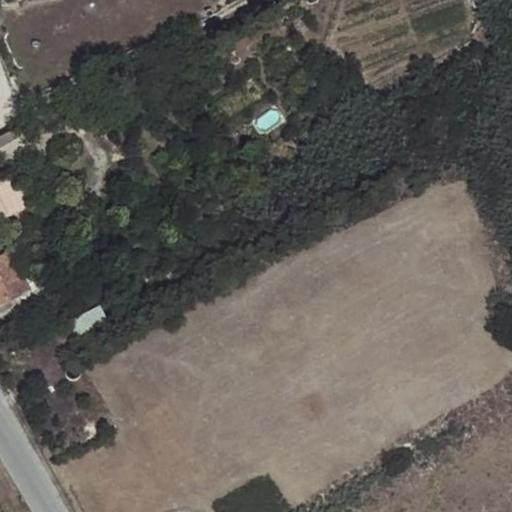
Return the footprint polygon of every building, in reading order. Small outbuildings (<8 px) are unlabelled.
[(72,99),(63,104),(41,116),(58,148),(93,129),(75,96),(72,97),(72,99)] [(41,116),(39,118),(18,129),(27,146),(0,161),(0,168),(4,177),(58,148),(41,116)] [(0,161),(27,146),(18,129),(0,138),(0,161)] [(0,222),(27,209),(10,177),(0,182),(0,222)] [(10,177),(27,209),(34,205),(20,178),(10,177)] [(135,210),(144,205),(139,196),(130,200),(135,210)] [(0,306),(28,292),(8,252),(0,255),(0,306)] [(63,309),(70,323),(100,310),(92,294),(63,309)] [(78,367),(78,366),(76,364),(72,363),(69,363),(66,364),(63,368),(63,372),(65,376),(67,379),(70,380),(74,379),(77,377),(79,373),(79,370),(78,367)]
